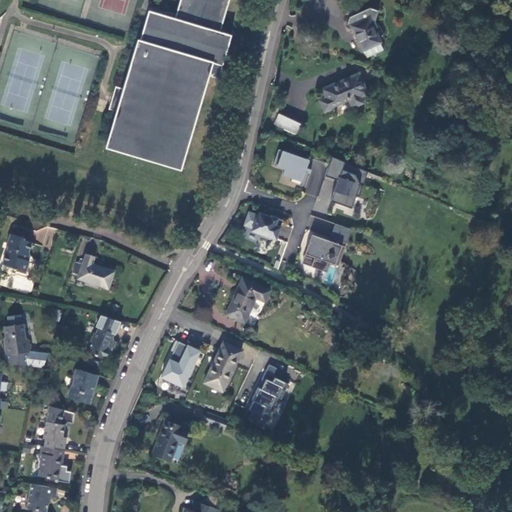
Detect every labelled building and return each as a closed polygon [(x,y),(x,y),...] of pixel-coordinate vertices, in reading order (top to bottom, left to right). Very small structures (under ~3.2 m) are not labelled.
[(182,0),(179,12),(170,9),(169,14),(162,12),(164,7),(153,4),(129,88),(118,85),(114,98),(111,108),(121,111),(112,146),(181,167),(209,74),(221,78),(234,35),(222,32),(231,0),(182,0)] [(379,10),(370,7),(350,17),(347,24),(351,26),(363,51),(364,50),(367,57),(384,49),(380,42),(381,42),(375,28),(378,27),(375,21),(379,10)] [(359,73),(323,89),(326,98),(319,100),(325,113),(334,109),(334,107),(349,100),(352,108),(364,103),(361,97),(368,94),(359,73)] [(303,119),(282,109),(275,123),(297,133),(303,119)] [(309,159),(279,148),(273,164),(285,169),(283,174),(291,178),(290,181),(302,186),(307,172),(305,171),(309,159)] [(369,171),(332,156),(325,175),(338,180),(331,201),(352,208),(356,196),(360,197),(369,171)] [(272,237),(276,239),(283,220),(271,216),(271,217),(264,215),(264,216),(259,214),(259,215),(249,212),(244,225),(253,228),(252,230),(262,234),(261,236),(271,240),(272,237)] [(23,238),(8,234),(5,245),(6,247),(1,265),(13,269),(13,270),(25,274),(29,261),(23,259),(26,253),(28,251),(31,243),(22,240),(23,238)] [(319,237),(312,234),(305,256),(314,259),(311,266),(327,272),(331,263),(339,266),(347,243),(338,239),(337,243),(319,237)] [(79,275),(77,279),(108,290),(113,273),(92,265),(94,258),(86,255),(83,265),(78,263),(74,273),(79,275)] [(271,290),(243,277),(227,314),(245,323),(256,298),(265,302),(271,290)] [(332,290),(348,300),(353,290),(338,281),(332,290)] [(9,325),(4,326),(7,344),(5,345),(5,354),(4,363),(27,366),(28,351),(31,351),(30,340),(25,336),(24,322),(20,323),(18,313),(7,315),(9,325)] [(111,340),(118,323),(98,317),(95,326),(97,327),(94,334),(94,333),(90,343),(91,343),(88,351),(95,353),(94,356),(103,360),(106,353),(110,355),(115,342),(111,340)] [(175,361),(168,358),(160,379),(185,389),(201,350),(175,340),(170,353),(177,356),(175,361)] [(223,391),(242,350),(224,341),(205,382),(223,391)] [(100,362),(88,358),(87,363),(99,367),(100,362)] [(272,429),(290,383),(274,377),(277,367),(267,363),(245,419),(272,429)] [(92,391),(97,374),(76,369),(73,378),(74,379),(73,386),(72,385),(68,398),(90,403),(93,392),(92,391)] [(72,422),(74,412),(49,405),(43,438),(45,438),(44,446),(63,449),(64,441),(61,440),(64,424),(67,421),(72,422)] [(204,421),(215,425),(218,416),(207,412),(204,421)] [(215,425),(225,429),(228,420),(218,416),(215,425)] [(166,419),(154,450),(172,457),(178,440),(185,443),(190,431),(182,428),(183,425),(166,419)] [(44,446),(41,445),(39,453),(41,453),(37,475),(55,478),(55,479),(68,482),(70,471),(65,470),(66,465),(60,464),(63,449),(44,446)] [(57,487),(31,483),(30,484),(27,507),(34,508),(43,509),(47,510),(50,495),(56,495),(57,488),(57,487)] [(223,500),(207,494),(203,504),(219,510),(223,500)] [(187,508),(184,511),(218,511),(219,510),(203,504),(198,502),(195,511),(187,508)]
